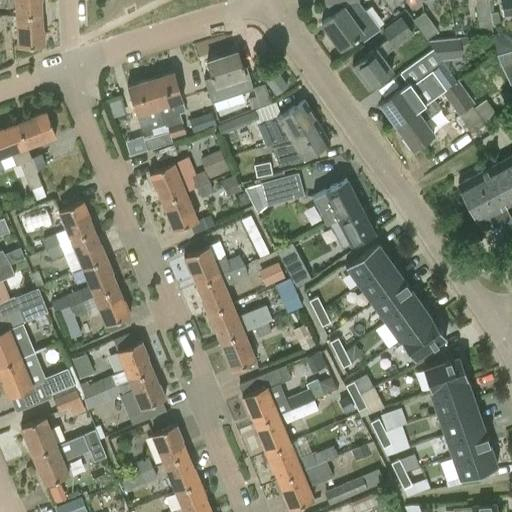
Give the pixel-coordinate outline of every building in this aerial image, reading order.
[(14,0),(15,15),(41,13),(39,0),(14,0)] [(339,49),(356,36),(361,43),(380,29),(365,8),(364,9),(357,0),(359,0),(358,0),(323,0),(324,6),(328,5),(329,16),(320,23),(339,49)] [(492,32),(488,0),(475,0),(479,33),(492,32)] [(511,0),(499,0),(503,17),(511,15),(511,0)] [(438,30),(424,11),(413,19),(427,38),(438,30)] [(41,27),(41,13),(15,15),(17,46),(43,44),(42,27),(41,27)] [(387,39),(375,48),(351,65),(367,87),(391,70),(381,56),(413,33),(401,15),(380,30),(387,39)] [(459,37),(428,40),(433,47),(433,48),(435,50),(442,61),(442,60),(461,58),(459,37)] [(401,88),(379,103),(395,126),(429,101),(441,92),(445,88),(432,70),(442,61),(435,50),(433,48),(399,73),(407,84),(402,89),(401,88)] [(206,60),(211,76),(204,79),(212,102),(254,89),(256,95),(247,98),(251,109),(272,102),(264,83),(253,86),(247,70),(243,71),(236,50),(206,60)] [(511,50),(495,55),(496,57),(500,66),(511,64),(511,50)] [(511,78),(511,64),(500,66),(506,80),(511,78)] [(273,65),(260,75),(275,94),(288,85),(273,65)] [(186,111),(182,99),(173,71),(150,78),(158,106),(169,103),(173,115),(186,111)] [(154,120),(150,109),(158,106),(150,78),(126,86),(135,114),(136,113),(140,125),(154,120)] [(445,88),(441,92),(458,115),(474,103),(457,80),(456,80),(445,88)] [(511,97),(506,88),(488,100),(497,114),(511,104),(511,97)] [(111,114),(123,110),(118,96),(106,101),(111,114)] [(278,137),(286,134),(289,138),(317,121),(304,100),(276,117),(248,127),(257,149),(280,141),(278,137)] [(433,133),(424,120),(436,111),(429,101),(395,126),(412,148),(433,133)] [(30,117),(18,122),(27,146),(55,135),(46,110),(29,117),(30,117)] [(221,134),(249,123),(258,119),(254,110),(217,125),(221,134)] [(211,112),(189,119),(193,132),(215,125),(211,112)] [(186,133),(181,119),(167,124),(168,127),(171,138),(186,133)] [(278,165),(301,159),(330,142),(317,121),(289,138),(291,142),(273,147),(278,165)] [(0,158),(0,156),(11,152),(16,165),(20,163),(35,200),(46,196),(36,171),(31,157),(27,146),(18,122),(3,128),(3,127),(0,128),(0,169),(4,168),(0,158)] [(168,127),(143,135),(147,147),(147,146),(158,143),(171,139),(171,138),(168,127)] [(229,170),(220,149),(200,157),(209,179),(229,170)] [(41,153),(31,157),(36,171),(46,167),(41,153)] [(511,218),(505,206),(511,202),(511,153),(457,183),(477,221),(487,216),(493,228),(511,218)] [(272,173),(270,161),(254,164),(256,176),(272,173)] [(156,188),(161,202),(184,191),(172,162),(148,172),(155,188),(156,188)] [(266,204),(304,195),(298,172),(284,176),(283,171),(259,177),(266,204)] [(346,179),(312,197),(325,222),(359,205),(346,179)] [(197,220),(184,191),(161,202),(167,214),(166,214),(173,230),(197,220)] [(60,245),(70,240),(94,231),(87,215),(88,215),(82,200),(58,210),(65,228),(43,237),(45,249),(46,251),(60,245)] [(336,216),(350,243),(373,231),(359,205),(336,216)] [(251,214),(242,217),(258,255),(267,252),(251,214)] [(70,240),(82,267),(106,257),(100,242),(99,243),(94,231),(70,240)] [(345,265),(346,265),(359,283),(391,261),(377,242),(378,242),(377,241),(344,265),(345,265)] [(64,254),(60,245),(46,251),(52,259),(64,254)] [(207,245),(183,256),(190,272),(191,271),(196,284),(219,274),(230,269),(245,264),(239,254),(226,260),(224,255),(213,260),(207,245)] [(0,269),(11,265),(10,263),(2,249),(0,249),(0,269)] [(296,251),(281,259),(296,286),(310,278),(296,251)] [(82,267),(93,295),(117,285),(111,271),(112,271),(106,257),(82,267)] [(285,277),(278,261),(258,270),(265,286),(285,277)] [(391,261),(359,283),(372,302),(404,279),(391,261)] [(231,302),(224,286),(248,276),(245,264),(230,269),(219,274),(196,284),(201,297),(200,298),(207,313),(231,302)] [(0,302),(0,280),(15,274),(11,265),(0,269),(0,311),(2,316),(43,300),(38,288),(14,297),(14,296),(0,302)] [(289,279),(275,285),(283,301),(296,295),(294,291),(289,279)] [(404,279),(372,302),(386,321),(418,298),(404,279)] [(122,298),(117,285),(93,295),(105,324),(129,314),(123,298),(122,298)] [(69,305),(83,300),(78,289),(66,294),(69,305)] [(316,315),(323,309),(317,296),(308,300),(316,315)] [(418,298),(386,321),(399,340),(400,339),(431,317),(431,316),(418,298)] [(16,347),(8,328),(24,321),(47,311),(43,300),(2,316),(0,316),(0,364),(32,352),(28,342),(16,347)] [(87,310),(83,300),(69,305),(75,315),(87,310)] [(249,310),(236,315),(231,302),(207,313),(213,328),(214,327),(219,340),(243,331),(254,326),(268,320),(263,311),(251,315),(249,310)] [(323,309),(316,315),(321,326),(330,322),(323,309)] [(445,336),(431,317),(400,339),(414,358),(415,358),(414,357),(444,336),(445,336)] [(271,331),(268,320),(254,326),(258,336),(271,331)] [(303,321),(291,327),(301,348),(313,342),(303,321)] [(243,331),(219,340),(225,354),(224,354),(231,370),(255,360),(243,331)] [(337,356),(344,350),(337,338),(329,342),(337,356)] [(116,350),(128,378),(151,368),(146,356),(147,356),(140,340),(116,350)] [(344,350),(337,356),(342,367),(350,363),(344,350)] [(76,377),(90,372),(83,351),(69,356),(76,377)] [(43,380),(32,352),(0,364),(0,377),(8,397),(32,387),(32,385),(43,380)] [(429,390),(466,378),(458,354),(458,355),(423,368),(423,367),(422,367),(430,389),(429,390)] [(46,379),(52,395),(76,384),(74,378),(72,378),(65,362),(52,367),(56,375),(46,379)] [(104,401),(132,389),(140,408),(165,398),(158,382),(157,382),(151,368),(128,378),(117,382),(105,388),(83,398),(86,407),(85,407),(94,428),(98,437),(107,434),(99,414),(108,410),(104,401)] [(101,379),(105,388),(117,382),(114,373),(101,379)] [(466,378),(429,390),(437,412),(473,399),(466,379),(467,379),(466,378)] [(345,385),(351,397),(359,393),(353,381),(345,385)] [(78,383),(76,384),(52,395),(59,411),(69,406),(72,414),(85,409),(80,397),(83,395),(78,383)] [(248,410),(254,423),(314,399),(309,388),(273,404),(265,385),(241,395),(247,410),(248,410)] [(365,406),(359,393),(351,397),(358,410),(365,406)] [(288,441),(282,425),(319,409),(314,399),(254,423),(260,438),(259,438),(264,451),(288,441)] [(473,399),(437,412),(444,434),(481,421),(473,399)] [(20,426),(32,455),(56,444),(44,416),(20,426)] [(376,434),(384,431),(378,418),(370,422),(376,434)] [(481,421),(444,434),(452,455),(488,443),(481,421)] [(151,433),(163,462),(186,452),(181,439),(182,438),(175,423),(151,433)] [(68,474),(62,459),(89,448),(94,460),(106,456),(98,437),(94,428),(56,444),(32,455),(44,484),(68,474)] [(384,431),(376,434),(383,447),(390,443),(384,431)] [(272,466),(278,480),(326,460),(337,455),(332,445),(296,459),(288,441),(264,451),(271,467),(272,466)] [(496,464),(488,443),(452,455),(459,477),(458,477),(459,478),(497,465),(496,464)] [(192,465),(186,452),(163,462),(175,490),(199,480),(193,465),(192,465)] [(139,472),(152,467),(148,456),(136,461),(139,472)] [(391,463),(396,474),(404,472),(398,459),(391,463)] [(333,476),(326,460),(278,480),(283,493),(282,493),(289,509),(313,499),(308,487),(333,476)] [(156,478),(152,467),(139,472),(145,482),(156,478)] [(378,467),(362,475),(368,487),(385,480),(378,467)] [(411,484),(404,472),(396,474),(403,488),(411,484)] [(324,490),(329,504),(367,488),(361,474),(324,490)] [(175,490),(183,511),(200,511),(209,508),(204,496),(205,495),(199,480),(175,490)] [(379,493),(351,504),(354,511),(367,511),(384,505),(379,493)] [(86,511),(80,496),(56,506),(57,511),(86,511)] [(496,511),(496,503),(495,503),(495,504),(452,507),(452,511),(496,511)]
